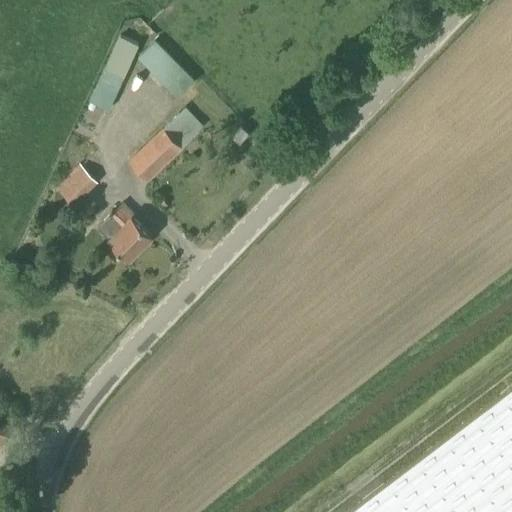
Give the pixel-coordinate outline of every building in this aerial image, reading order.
[(119,32),(103,66),(123,75),(139,42),(119,32)] [(194,78),(155,38),(138,54),(177,95),(194,78)] [(99,76),(88,98),(89,99),(108,108),(119,85),(99,76)] [(186,106),(164,126),(129,159),(147,178),(170,155),(170,156),(204,124),(186,106)] [(249,131),(242,125),(232,136),(240,143),(249,131)] [(73,204),(86,189),(96,180),(81,165),(58,189),(73,204)] [(120,204),(97,227),(129,258),(152,234),(132,214),(131,215),(120,204)] [(511,511),(511,385),(346,511),(511,511)]
